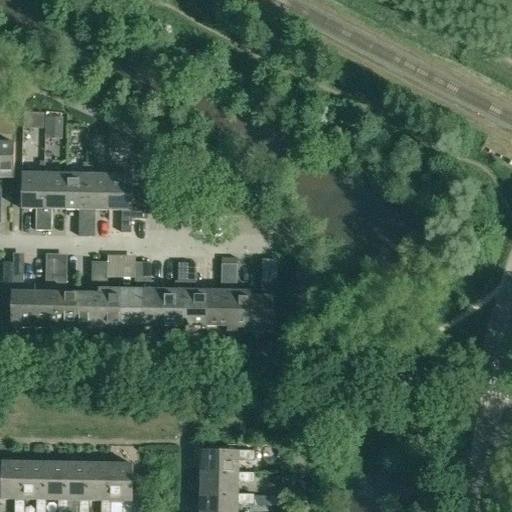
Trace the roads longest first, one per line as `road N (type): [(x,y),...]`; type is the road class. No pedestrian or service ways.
road 1 (residential): [(0,245),(267,250)]
road 2 (unclassified): [(474,511),(511,318)]
